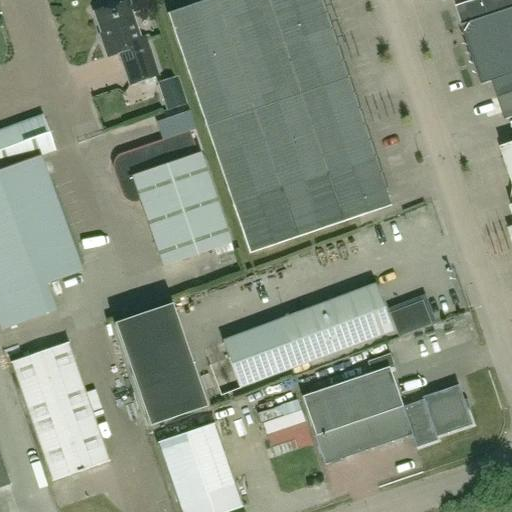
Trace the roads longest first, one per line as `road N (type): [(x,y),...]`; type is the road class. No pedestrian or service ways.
road 1 (unclassified): [(511,369),(386,0)]
road 2 (unclassified): [(370,511),(511,463)]
